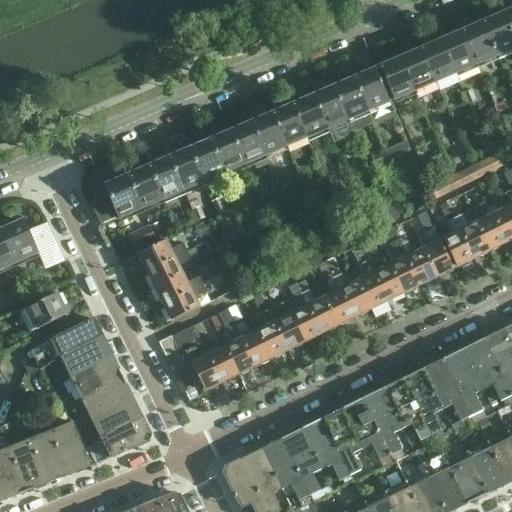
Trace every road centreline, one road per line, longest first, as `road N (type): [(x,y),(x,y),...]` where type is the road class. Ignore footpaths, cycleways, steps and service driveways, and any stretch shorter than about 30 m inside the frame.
road 1 (secondary): [(48,161),(406,0)]
road 2 (residential): [(186,458),(511,296)]
road 3 (residential): [(48,161),(186,458)]
road 4 (residential): [(51,511),(186,458)]
